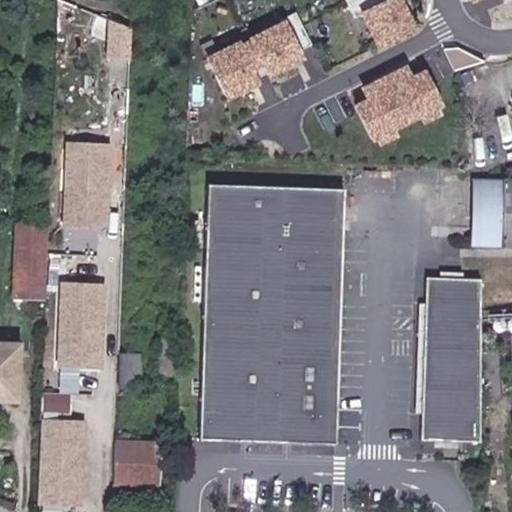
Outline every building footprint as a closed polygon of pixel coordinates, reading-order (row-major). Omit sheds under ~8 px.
[(404,0),(379,0),(358,11),(376,46),(417,26),(404,0)] [(300,9),(250,34),(269,72),(319,48),(300,9)] [(108,21),(105,55),(131,57),(133,23),(108,21)] [(242,42),(205,58),(221,95),(258,79),(242,42)] [(471,69),(449,83),(461,102),(483,88),(471,69)] [(423,76),(358,107),(370,133),(436,102),(423,76)] [(112,143),(67,141),(63,229),(109,231),(112,143)] [(511,179),(503,179),(502,244),(511,243),(511,179)] [(344,191),(214,185),(201,437),(334,442),(344,191)] [(16,223),(13,296),(42,297),(45,225),(16,223)] [(480,281),(429,280),(422,443),(478,442),(480,281)] [(105,285),(60,283),(56,371),(102,373),(105,285)] [(481,336),(482,396),(499,395),(496,335),(481,336)] [(174,343),(158,343),(156,372),(173,373),(174,343)] [(0,398),(15,399),(17,345),(0,344),(0,398)] [(118,393),(136,394),(138,353),(121,353),(118,393)] [(69,411),(69,391),(44,391),(44,411),(69,411)] [(85,420),(40,419),(36,506),(82,508),(85,420)] [(117,442),(115,484),(158,485),(160,443),(117,442)]
